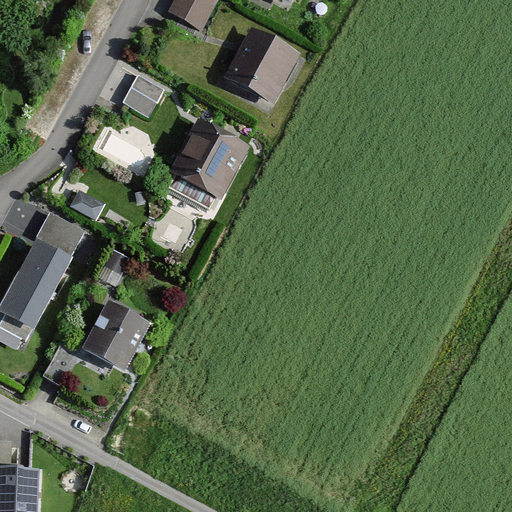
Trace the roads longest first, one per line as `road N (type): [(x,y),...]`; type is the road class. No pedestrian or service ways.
road 1 (residential): [(0,200),(53,150),(136,0)]
road 2 (residential): [(202,511),(0,400)]
